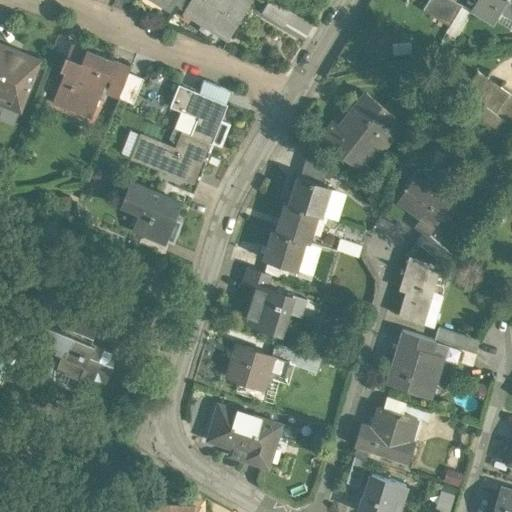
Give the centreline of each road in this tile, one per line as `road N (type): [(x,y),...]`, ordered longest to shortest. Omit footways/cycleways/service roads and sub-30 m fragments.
road 1 (residential): [(293,98),(243,191),(166,421),(181,454),(279,511)]
road 2 (residential): [(318,511),(395,255)]
road 3 (residential): [(51,0),(293,98)]
road 4 (residential): [(464,511),(502,379),(499,309)]
